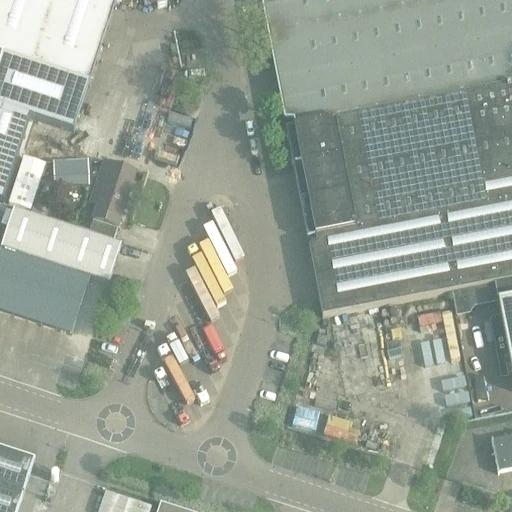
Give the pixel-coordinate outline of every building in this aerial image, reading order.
[(89,88),(117,0),(0,0),(0,59),(1,60),(89,88)] [(511,0),(259,0),(262,13),(273,69),(280,105),(283,124),(292,122),(294,130),(285,132),(293,174),(307,242),(315,241),(317,251),(309,252),(318,299),(322,321),(373,310),(451,295),(456,319),(469,317),(474,310),(488,306),(502,380),(511,377),(511,0)] [(74,134),(89,88),(1,60),(0,63),(0,110),(31,120),(51,127),(74,134)] [(0,204),(3,206),(31,120),(0,110),(0,204)] [(23,162),(7,209),(13,211),(15,212),(29,216),(44,169),(23,162)] [(94,188),(88,207),(96,210),(88,235),(113,244),(136,175),(102,164),(94,188)] [(88,168),(53,169),(54,192),(89,191),(88,168)] [(109,287),(119,254),(121,247),(13,212),(1,252),(0,254),(0,315),(70,339),(89,281),(109,287)] [(348,442),(353,423),(331,417),(326,436),(348,442)] [(511,474),(511,439),(491,444),(498,478),(511,474)] [(0,511),(17,511),(33,466),(0,455),(0,511)] [(149,511),(150,510),(106,495),(99,511),(149,511)]
